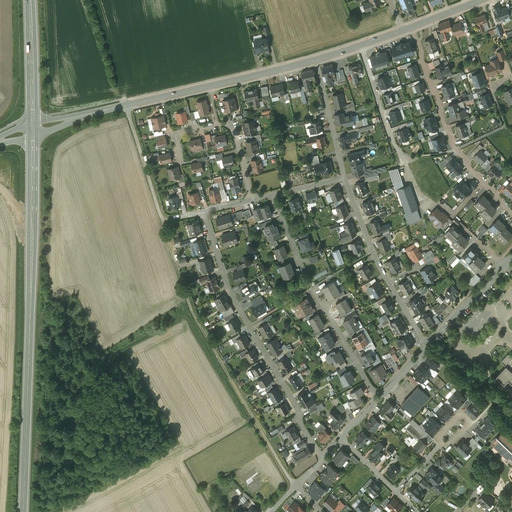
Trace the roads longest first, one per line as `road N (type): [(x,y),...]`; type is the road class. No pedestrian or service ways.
road 1 (track): [(126,104),(190,305),(294,487)]
road 2 (secondary): [(33,128),(23,511)]
road 3 (tertiary): [(33,128),(315,59)]
road 4 (residential): [(321,458),(232,293),(202,210)]
road 5 (residential): [(412,26),(457,148),(511,213)]
road 6 (residential): [(251,197),(225,124),(177,134),(179,160)]
road 7 (secondary): [(30,0),(33,128)]
road 8 (residential): [(311,287),(377,396)]
road 9 (residential): [(511,252),(426,345)]
road 10 (residential): [(360,45),(400,160)]
road 11 (residential): [(344,176),(315,59)]
